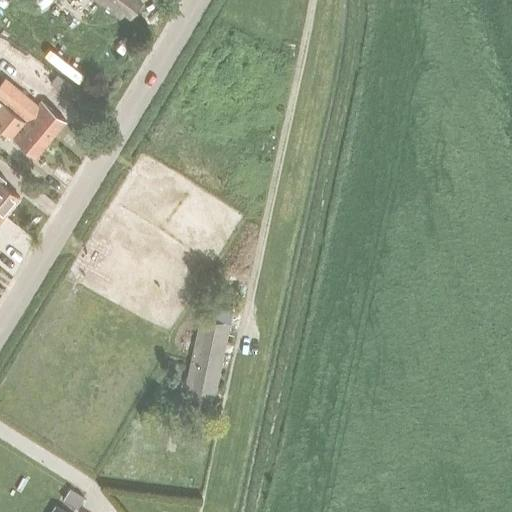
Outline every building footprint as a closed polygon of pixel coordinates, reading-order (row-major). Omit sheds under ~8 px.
[(33,0),(43,11),(55,0),(33,0)] [(96,0),(119,17),(124,12),(129,16),(141,2),(138,0),(96,0)] [(0,80),(0,98),(25,119),(37,105),(3,77),(0,80)] [(25,119),(50,139),(65,121),(41,101),(37,105),(25,119)] [(24,122),(2,104),(1,105),(0,106),(0,128),(11,137),(35,157),(50,139),(25,119),(24,122)] [(0,212),(4,216),(19,198),(0,182),(0,181),(2,179),(0,177),(0,212)] [(214,394),(229,324),(201,318),(186,388),(191,389),(189,395),(207,399),(208,393),(214,394)] [(83,506),(89,495),(75,488),(69,499),(83,506)]
